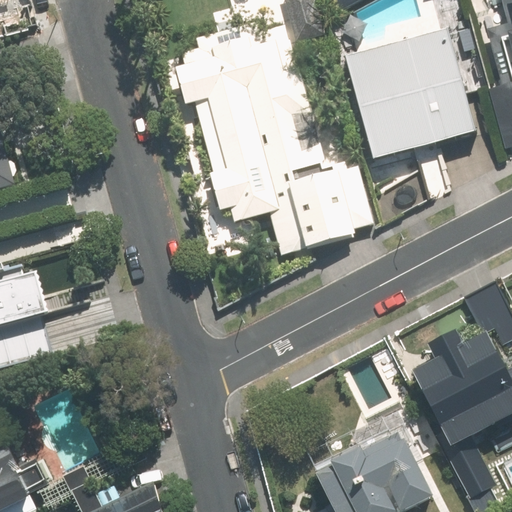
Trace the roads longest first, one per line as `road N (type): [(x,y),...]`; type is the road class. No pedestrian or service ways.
road 1 (residential): [(189,383),(81,0)]
road 2 (residential): [(189,383),(511,214)]
road 3 (residential): [(224,511),(189,383)]
